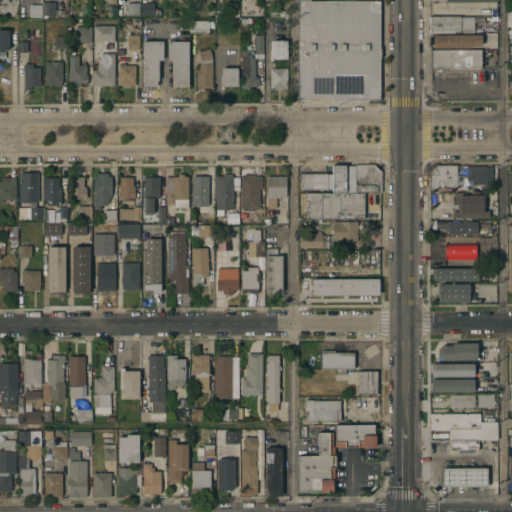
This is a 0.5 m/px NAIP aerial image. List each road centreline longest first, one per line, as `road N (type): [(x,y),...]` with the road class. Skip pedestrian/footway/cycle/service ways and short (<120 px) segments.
road 1 (primary): [(406,427),(406,0)]
road 2 (residential): [(0,152),(406,150)]
road 3 (residential): [(406,117),(0,119)]
road 4 (residential): [(406,325),(0,325)]
